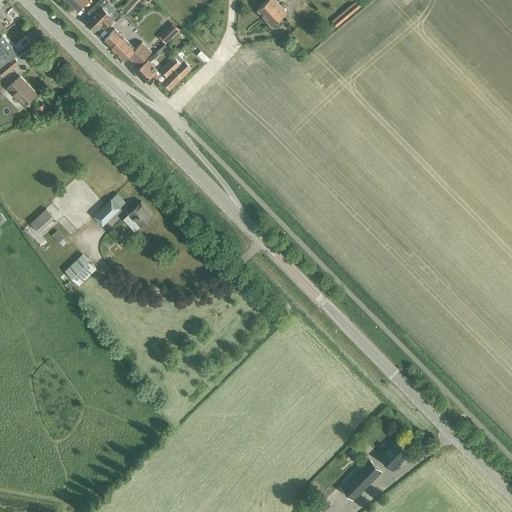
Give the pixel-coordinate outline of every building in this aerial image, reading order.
[(65,0),(66,0),(65,0),(67,0),(78,10),(88,0),(65,0)] [(100,0),(87,13),(92,17),(87,22),(95,30),(100,25),(104,29),(114,19),(110,15),(111,15),(103,7),(109,1),(108,0),(100,0)] [(266,0),(257,9),(272,26),(287,12),(276,0),(266,0)] [(360,7),(357,3),(333,22),(337,26),(360,7)] [(172,38),(179,31),(172,24),(165,31),(167,33),(172,38)] [(109,36),(105,40),(112,46),(111,47),(125,60),(128,56),(138,66),(152,51),(142,42),(135,49),(130,43),(115,29),(109,36)] [(172,38),(167,33),(161,39),(166,43),(172,38)] [(0,58),(5,64),(14,57),(19,53),(15,49),(7,56),(5,54),(13,47),(2,35),(0,36),(0,58)] [(166,43),(160,49),(135,70),(144,81),(158,69),(150,61),(154,57),(156,59),(160,55),(169,47),(166,43)] [(178,53),(160,69),(166,75),(165,76),(167,78),(163,82),(169,88),(191,68),(178,53)] [(14,57),(5,64),(0,68),(0,71),(3,76),(19,63),(14,57)] [(36,94),(20,76),(7,88),(24,105),(36,94)] [(120,207),(126,202),(117,193),(112,199),(94,216),(103,225),(120,208),(120,207)] [(129,214),(123,219),(135,232),(141,226),(141,227),(154,215),(142,201),(129,213),(129,214)] [(46,208),(31,223),(39,232),(55,218),(46,208)] [(83,254),(66,271),(79,285),(97,268),(83,254)] [(380,457),(393,469),(409,452),(396,440),(380,457)] [(381,471),(369,459),(341,487),(353,499),(381,471)]
